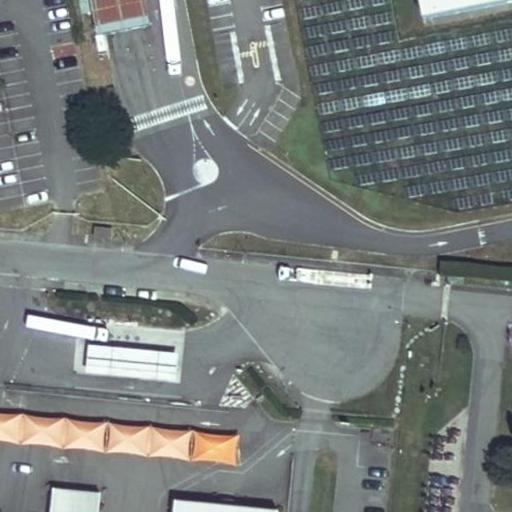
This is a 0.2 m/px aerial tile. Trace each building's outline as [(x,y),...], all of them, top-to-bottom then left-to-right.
[(106,0),(110,15),(146,7),(144,0),(106,0)] [(511,0),(431,0),(434,13),(496,0),(511,0)] [(95,228),(94,238),(112,239),(112,229),(95,228)] [(183,362),(94,355),(91,380),(181,388),(183,362)] [(0,415),(0,445),(236,462),(238,432),(0,415)] [(280,511),(281,511),(180,503),(179,511),(103,511),(105,495),(59,491),(56,511),(280,511)]
